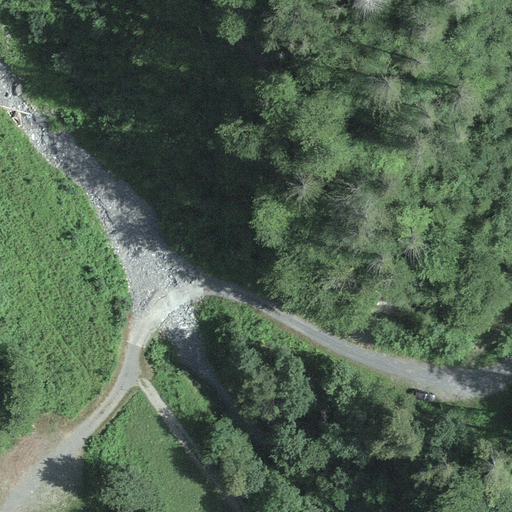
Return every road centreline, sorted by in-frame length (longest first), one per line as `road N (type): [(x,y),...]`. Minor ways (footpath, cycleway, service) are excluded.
road 1 (track): [(135,371),(136,331),(168,297),(194,285),(225,287),(335,346),(455,383)]
road 2 (track): [(13,511),(135,371)]
road 3 (track): [(242,511),(135,371)]
